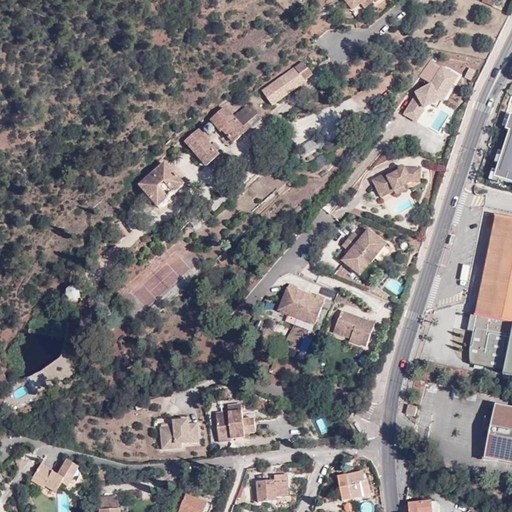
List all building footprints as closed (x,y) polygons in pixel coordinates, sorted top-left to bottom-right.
[(344,0),(354,12),(362,6),(369,0),(373,0),(376,3),(377,5),(383,0),(344,0)] [(373,0),(369,0),(362,6),(365,11),(376,3),(373,0)] [(312,77),(302,65),(263,94),(272,107),(312,77)] [(444,101),(454,84),(451,82),(455,75),(442,67),(432,84),(416,92),(417,93),(404,113),(414,119),(423,105),(425,108),(432,104),(441,99),(444,101)] [(439,109),(444,101),(441,99),(432,104),(439,109)] [(260,119),(248,105),(235,117),(226,107),(184,143),(205,169),(218,157),(207,144),(209,142),(206,138),(217,129),(219,132),(221,131),(233,144),(260,119)] [(417,121),(425,108),(423,105),(414,119),(417,121)] [(493,175),(511,180),(511,114),(510,114),(505,128),(509,129),(493,175)] [(299,148),(305,157),(320,147),(315,138),(299,148)] [(184,186),(165,164),(138,188),(158,210),(184,186)] [(399,169),(399,170),(388,176),(386,173),(373,180),(382,198),(395,191),(393,186),(402,182),(404,187),(404,186),(412,183),(420,183),(421,168),(405,168),(404,167),(403,166),(402,166),(401,166),(400,166),(399,167),(399,168),(399,169)] [(398,167),(386,173),(388,176),(399,170),(399,169),(399,168),(398,167)] [(402,182),(393,186),(395,191),(397,195),(407,190),(404,186),(404,187),(402,182)] [(511,219),(497,216),(497,217),(489,215),(486,227),(494,229),(477,316),(479,317),(511,323),(511,219)] [(354,233),(349,240),(374,261),(387,245),(369,230),(366,233),(362,239),(359,237),(354,233)] [(374,261),(349,240),(343,247),(347,250),(350,253),(348,256),(343,262),(361,276),(374,261)] [(328,299),(320,296),(316,299),(300,293),(300,288),(293,285),(282,311),(318,325),(328,299)] [(316,299),(320,296),(300,288),(300,293),(316,299)] [(79,299),(79,294),(75,290),(70,290),(65,293),(66,297),(69,302),(75,302),(79,299)] [(345,312),(339,330),(355,336),(354,341),(370,347),(378,324),(345,312)] [(472,333),(475,316),(470,315),(467,332),(472,333)] [(511,323),(479,317),(477,316),(475,316),(472,333),(469,346),(468,351),(468,354),(468,356),(468,358),(468,359),(468,361),(468,362),(469,363),(470,364),(472,365),(506,371),(505,375),(511,376),(511,323)] [(355,336),(339,330),(337,335),(354,341),(355,336)] [(511,407),(497,404),(494,418),(494,420),(491,432),(485,459),(511,464),(511,407)] [(408,406),(406,415),(413,417),(415,408),(408,406)] [(232,442),(232,440),(232,436),(245,435),(256,434),(255,421),(244,422),(243,407),(230,407),(230,414),(218,415),(220,443),(232,442)] [(487,417),(484,430),(491,432),(494,420),(494,418),(487,417)] [(163,450),(177,449),(177,445),(182,445),(199,443),(198,425),(189,425),(189,421),(175,422),(175,428),(161,428),(163,450)] [(40,470),(34,480),(45,487),(44,489),(55,496),(61,487),(70,492),(75,485),(72,483),(79,473),(66,466),(57,480),(40,470)] [(362,482),(360,471),(336,476),(341,503),(368,498),(366,482),(362,482)] [(289,497),(287,475),(273,476),(273,480),(256,482),(257,501),(275,501),(275,498),(289,497)] [(45,487),(34,480),(31,485),(42,493),(44,489),(45,487)] [(199,511),(203,504),(182,495),(175,511),(199,511)] [(99,503),(99,511),(118,511),(118,502),(99,503)] [(410,504),(410,511),(435,511),(436,511),(435,504),(432,504),(432,502),(418,503),(412,504),(410,504)]
